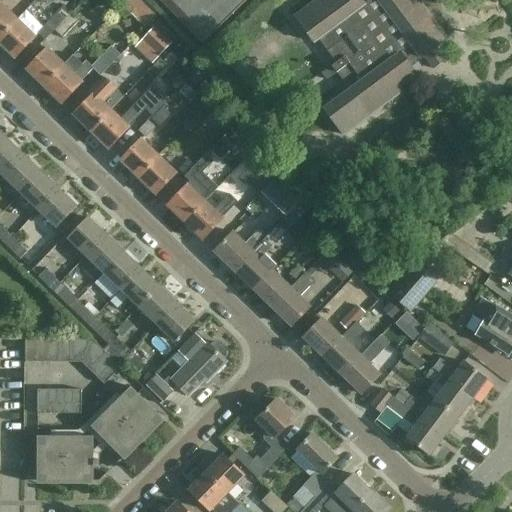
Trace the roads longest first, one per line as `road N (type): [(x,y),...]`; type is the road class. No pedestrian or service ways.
road 1 (residential): [(0,85),(276,355)]
road 2 (residential): [(276,355),(437,511)]
road 3 (residential): [(276,355),(122,511)]
